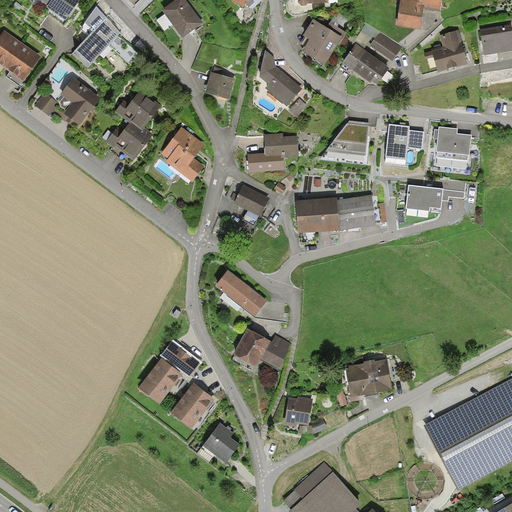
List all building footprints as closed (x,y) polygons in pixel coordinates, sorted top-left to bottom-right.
[(38,0),(46,6),(45,7),(63,22),(79,0),(38,0)] [(186,0),(175,0),(161,10),(180,38),(202,23),(186,0)] [(395,25),(419,28),(422,7),(440,9),(440,0),(418,0),(417,6),(398,4),(395,25)] [(32,5),(23,18),(38,29),(47,15),(32,5)] [(119,33),(95,6),(84,23),(92,30),(73,50),(88,65),(119,33)] [(322,64),(343,32),(318,16),(304,38),(308,40),(301,51),(322,64)] [(511,40),(510,25),(480,30),(484,53),(511,48),(511,40)] [(443,47),(430,50),(436,72),(468,64),(459,28),(440,33),(443,47)] [(39,56),(2,30),(0,32),(0,65),(13,75),(21,80),(39,56)] [(366,51),(355,44),(341,64),(346,68),(363,80),(373,87),(400,48),(379,33),(366,51)] [(298,88),(262,57),(257,77),(266,85),(263,88),(284,105),(298,88)] [(235,76),(211,68),(203,92),(227,100),(235,76)] [(104,93),(74,72),(59,93),(71,102),(63,114),(71,120),(81,126),(93,109),(104,93)] [(59,103),(44,92),(34,105),(50,116),(59,103)] [(111,134),(105,141),(119,152),(132,162),(142,149),(153,134),(144,128),(148,123),(160,107),(145,96),(142,99),(135,94),(127,105),(122,101),(113,112),(121,118),(128,123),(116,139),(111,134)] [(306,105),(298,99),(288,111),(295,117),(306,105)] [(368,125),(347,122),(317,159),(365,164),(368,125)] [(410,127),(390,125),(386,163),(406,165),(408,147),(422,149),(424,132),(410,131),(410,127)] [(439,130),(435,130),(434,138),(438,138),(436,157),(468,162),(472,136),(458,134),(459,129),(440,127),(439,130)] [(180,128),(160,154),(166,158),(164,161),(191,182),(203,166),(191,157),(201,145),(180,128)] [(281,134),(262,135),(263,146),(264,154),(247,155),(248,165),(248,173),(285,170),(284,159),(299,158),(297,136),(281,137),(281,134)] [(424,186),(409,185),(406,208),(430,210),(430,207),(441,208),(442,201),(450,202),(450,197),(465,199),(467,181),(425,177),(424,186)] [(285,187),(277,182),(273,189),(281,194),(285,187)] [(269,198),(241,185),(233,203),(260,216),(269,198)] [(335,202),(337,228),(376,225),(373,198),(335,202)] [(335,199),(295,203),(298,232),(337,228),(335,202),(335,199)] [(266,301),(226,269),(212,286),(253,317),(266,301)] [(269,341),(245,328),(231,353),(253,365),(257,358),(278,369),(291,345),(273,335),(269,341)] [(170,344),(161,356),(188,378),(198,365),(170,344)] [(159,359),(138,387),(157,401),(179,374),(159,359)] [(384,359),(342,367),(349,402),(377,396),(376,391),(390,388),(384,359)] [(511,376),(424,423),(456,484),(511,454),(511,376)] [(213,399),(192,383),(169,412),(189,429),(213,399)] [(343,391),(335,391),(337,406),(345,405),(343,391)] [(310,401),(286,398),(283,425),(296,426),(296,423),(308,425),(310,401)] [(232,433),(216,422),(199,445),(224,463),(238,445),(228,438),(232,433)] [(376,511),(371,506),(364,511),(360,511),(357,509),(362,505),(324,462),(280,500),(290,511),(376,511)] [(511,511),(511,501),(494,511),(511,511)]
